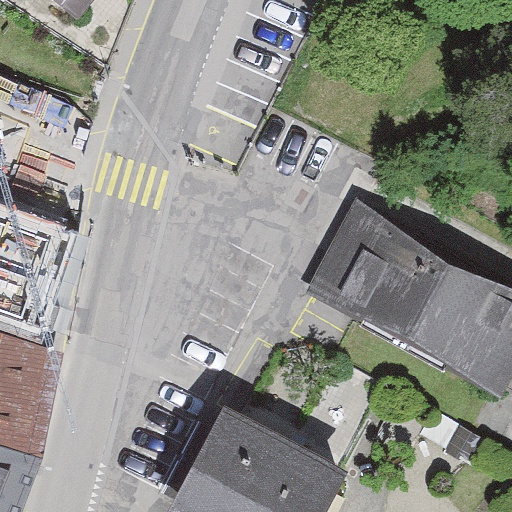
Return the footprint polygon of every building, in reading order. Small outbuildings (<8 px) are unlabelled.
[(56,0),(81,20),(96,0),(56,0)] [(313,307),(494,404),(511,370),(511,289),(365,211),(313,307)] [(0,321),(59,339),(87,246),(0,220),(0,321)] [(60,363),(0,346),(0,464),(30,473),(60,363)] [(177,511),(331,511),(350,476),(229,413),(177,511)] [(0,511),(16,511),(30,473),(0,464),(0,511)]
